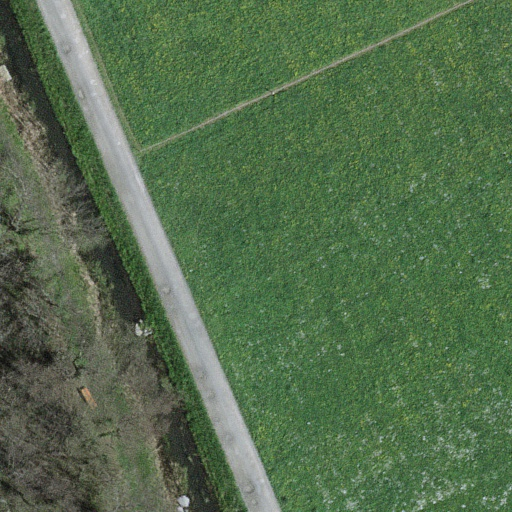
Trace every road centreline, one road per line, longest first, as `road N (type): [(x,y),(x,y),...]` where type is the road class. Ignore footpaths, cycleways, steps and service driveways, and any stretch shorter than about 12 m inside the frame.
road 1 (track): [(258,511),(45,0)]
road 2 (track): [(0,107),(164,511)]
